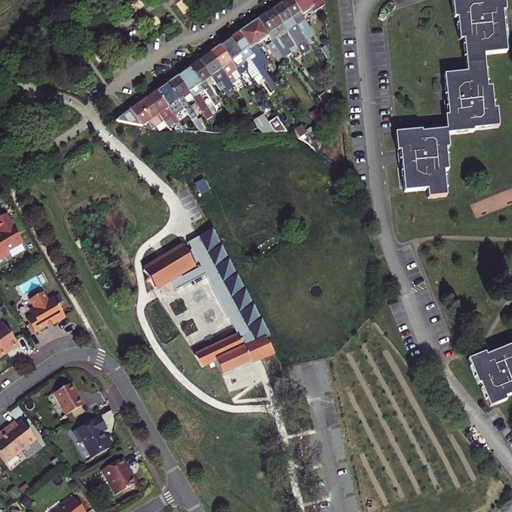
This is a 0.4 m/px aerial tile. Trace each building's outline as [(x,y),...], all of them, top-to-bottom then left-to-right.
[(302,15),(292,0),(287,0),(282,4),(305,40),(314,35),(302,15)] [(315,10),(308,0),(292,0),(302,15),(312,9),(313,11),(315,10)] [(308,0),(315,10),(324,5),(323,0),(308,0)] [(504,54),(504,50),(501,27),(501,22),(500,13),(503,13),(501,0),(472,0),(450,3),(452,20),(456,20),(457,41),(462,41),(465,75),(443,77),(446,112),(447,118),(445,119),(446,133),(421,135),(420,133),(394,135),(395,154),(399,153),(403,193),(426,191),(427,200),(445,198),(442,173),(446,173),(444,150),(448,150),(447,136),(472,134),(471,131),(497,129),(495,112),(492,112),(489,90),(485,90),(482,57),(493,56),(504,54)] [(273,10),(297,48),(306,42),(305,40),(282,4),(273,10)] [(273,10),(265,15),(280,37),(285,34),(287,37),(285,38),(294,52),(293,55),(297,61),(303,58),(297,48),(273,10)] [(257,21),(268,36),(270,40),(276,36),(278,39),(280,37),(265,15),(257,21)] [(250,49),(268,36),(257,21),(239,33),(250,49)] [(257,59),(250,49),(239,33),(230,40),(245,60),(251,56),(273,91),(277,89),(265,71),(257,59)] [(246,62),(245,60),(230,40),(220,46),(238,72),(239,73),(244,70),(247,75),(248,75),(246,62)] [(283,58),(280,54),(273,44),(272,42),(266,45),(278,62),(283,58)] [(273,44),(280,54),(284,51),(278,42),(273,44)] [(231,76),(238,72),(220,46),(210,53),(232,84),(235,90),(238,88),(231,76)] [(328,46),(322,49),(328,59),(330,63),(328,46)] [(226,87),(232,84),(210,53),(199,61),(211,78),(219,72),(222,77),(220,78),(226,87)] [(261,57),(257,59),(265,71),(268,68),(261,57)] [(331,72),(330,63),(328,59),(319,64),(326,74),(330,72),(331,72)] [(200,85),(211,78),(199,61),(189,68),(200,85)] [(494,73),(511,73),(511,63),(495,62),(494,73)] [(196,96),(204,90),(201,86),(200,85),(189,68),(178,76),(189,93),(191,96),(195,102),(206,120),(211,118),(196,96)] [(167,84),(178,100),(189,93),(178,76),(167,84)] [(184,109),(178,100),(167,84),(156,91),(168,107),(170,111),(174,115),(184,109)] [(204,90),(214,106),(219,102),(207,85),(205,86),(203,84),(201,86),(204,90)] [(158,114),(168,107),(156,91),(147,98),(158,114)] [(158,114),(147,98),(138,104),(155,127),(163,121),(158,114)] [(155,127),(138,104),(114,121),(142,126),(148,121),(153,128),(155,127)] [(306,133),(302,125),(296,129),(300,137),(306,133)] [(276,136),(290,138),(287,132),(272,129),(276,136)] [(209,192),(202,180),(194,184),(200,197),(209,192)] [(0,233),(0,261),(11,255),(9,252),(24,243),(7,214),(0,217),(0,230),(1,233),(0,233)] [(216,234),(213,229),(189,243),(192,250),(190,251),(192,253),(189,254),(195,265),(199,263),(201,268),(182,278),(180,274),(170,280),(175,291),(205,275),(237,335),(194,355),(202,367),(210,363),(211,367),(215,365),(213,361),(216,360),(222,375),(256,361),(274,353),(266,338),(270,336),(216,234)] [(189,254),(185,246),(179,250),(178,248),(176,249),(177,251),(172,254),(171,252),(169,253),(170,255),(158,262),(157,260),(156,261),(157,263),(152,266),(150,264),(149,265),(150,267),(144,270),(155,289),(161,285),(162,287),(164,286),(163,284),(168,281),(169,283),(171,282),(170,280),(180,274),(181,273),(182,275),(184,274),(183,272),(188,269),(189,271),(190,270),(189,268),(195,265),(189,254)] [(46,301),(40,293),(27,300),(32,309),(28,312),(30,316),(25,320),(32,333),(45,326),(45,325),(49,323),(50,325),(63,317),(52,298),(46,301)] [(0,325),(0,357),(11,350),(12,351),(19,346),(3,324),(0,325)] [(475,358),(469,360),(479,384),(481,384),(490,407),(507,401),(506,397),(511,395),(511,345),(486,356),(485,354),(475,358)] [(70,381),(51,393),(65,414),(83,403),(70,381)] [(105,428),(97,416),(71,432),(78,444),(81,442),(90,458),(114,444),(107,433),(103,436),(100,431),(105,428)] [(20,420),(15,424),(11,427),(9,423),(2,428),(14,443),(19,449),(34,437),(20,420)] [(14,443),(2,428),(0,429),(0,457),(3,461),(19,449),(14,443)] [(129,469),(121,456),(100,470),(105,478),(107,478),(116,493),(135,482),(128,470),(129,469)] [(84,511),(73,497),(61,507),(62,508),(56,511),(84,511)]
